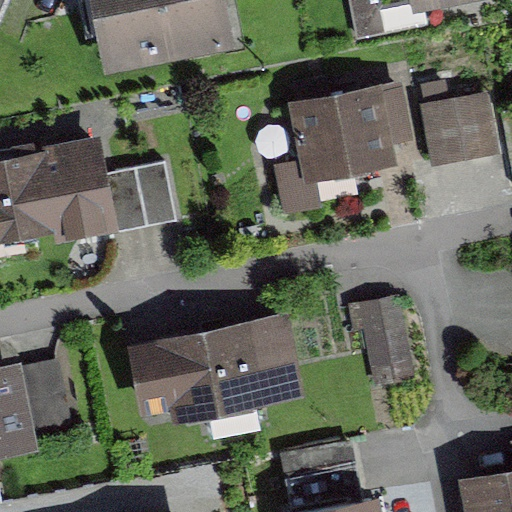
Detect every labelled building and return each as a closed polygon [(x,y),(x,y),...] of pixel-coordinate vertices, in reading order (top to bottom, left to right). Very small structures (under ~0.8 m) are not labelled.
[(215,0),(102,0),(114,57),(222,36),(215,0)] [(352,0),(360,38),(430,23),(424,0),(352,0)] [(298,101),(312,172),(389,157),(384,132),(406,128),(397,84),(375,88),(375,87),(329,95),(326,78),(296,84),(299,101),(298,101)] [(496,148),(485,92),(425,104),(436,159),(496,148)] [(96,142),(0,160),(0,234),(58,223),(59,230),(111,220),(114,231),(176,218),(165,159),(102,172),(96,142)] [(396,295),(363,301),(378,381),(412,375),(396,295)] [(166,341),(137,347),(140,362),(148,401),(177,395),(180,410),(256,396),(294,389),(281,318),(166,339),(166,341)] [(0,441),(71,428),(59,361),(0,372),(0,441)] [(350,493),(340,443),(281,454),(291,504),(350,493)] [(511,511),(511,471),(470,480),(476,511),(511,511)] [(370,511),(368,500),(302,511),(370,511)]
